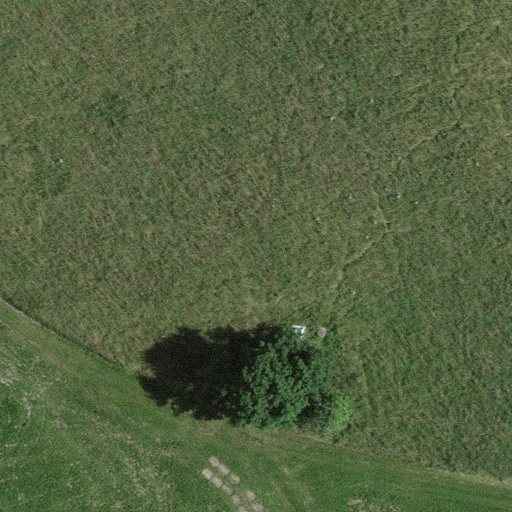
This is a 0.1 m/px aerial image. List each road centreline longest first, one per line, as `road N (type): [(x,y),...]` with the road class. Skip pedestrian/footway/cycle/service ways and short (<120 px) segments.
road 1 (track): [(0,269),(152,385),(511,480)]
road 2 (track): [(300,511),(281,475),(152,385)]
